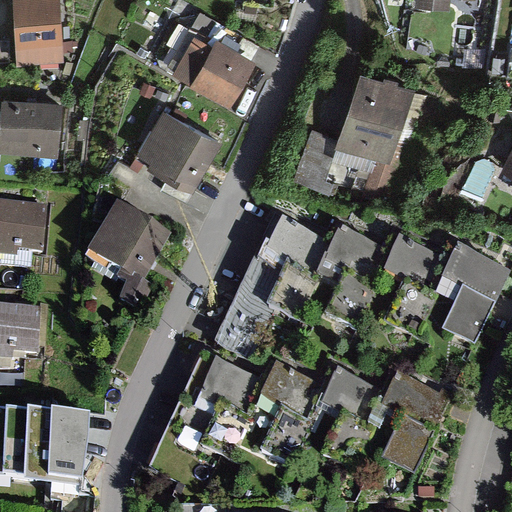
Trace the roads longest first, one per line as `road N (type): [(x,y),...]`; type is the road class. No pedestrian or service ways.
road 1 (residential): [(311,0),(123,423),(111,511)]
road 2 (residential): [(454,511),(511,340)]
